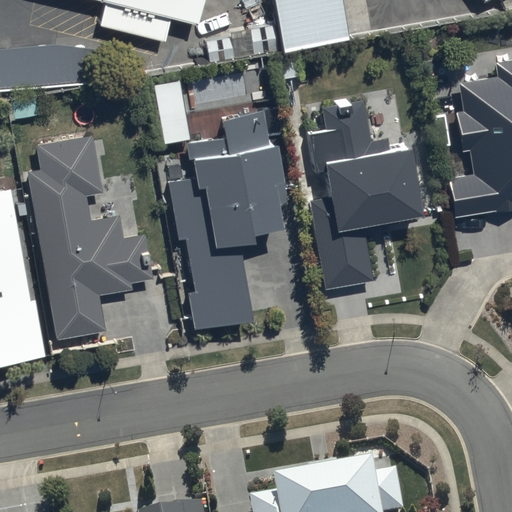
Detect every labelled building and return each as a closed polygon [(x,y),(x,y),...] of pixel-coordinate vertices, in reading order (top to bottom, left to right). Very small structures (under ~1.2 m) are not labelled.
[(102,0),(97,20),(160,36),(166,12),(195,19),(200,0),(102,0)] [(269,0),(277,47),(345,35),(338,0),(269,0)] [(468,179),(445,181),(450,220),(511,212),(511,62),(491,65),(493,81),(458,85),(461,114),(452,115),(457,152),(465,151),(468,179)] [(308,203),(322,291),(371,282),(362,230),(416,221),(405,146),(386,149),(385,141),(375,142),(369,102),(319,110),(323,133),(305,135),(311,176),(320,175),(324,201),(308,203)] [(165,185),(174,242),(181,241),(190,294),(182,296),(188,333),(247,324),(235,251),(245,250),(244,240),(277,235),(270,190),(278,189),(271,143),(264,144),(259,114),(215,121),(218,140),(183,146),(189,181),(165,185)] [(38,170),(23,173),(52,341),(102,332),(96,297),(130,291),(129,284),(149,280),(141,236),(121,239),(118,217),(86,222),(82,198),(99,195),(89,137),(34,147),(38,170)] [(0,367),(42,360),(33,302),(26,303),(8,194),(0,195),(0,367)] [(386,511),(406,508),(399,466),(379,469),(376,453),(275,470),(279,489),(251,494),(253,511),(386,511)] [(206,511),(204,499),(141,509),(141,511),(206,511)]
